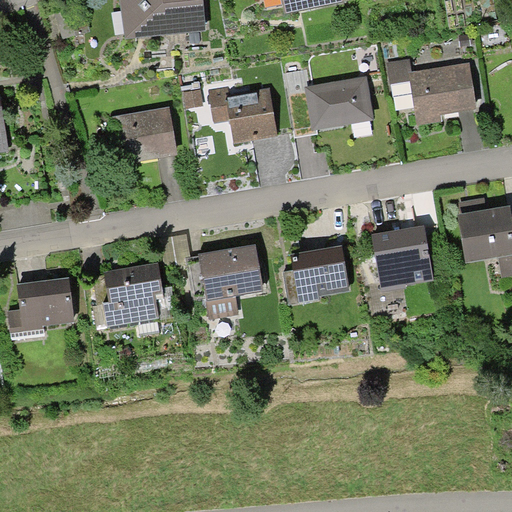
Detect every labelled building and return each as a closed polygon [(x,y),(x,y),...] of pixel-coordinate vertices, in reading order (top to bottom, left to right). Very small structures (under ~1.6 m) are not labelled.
[(206,29),(203,0),(119,0),(125,38),(206,29)] [(281,0),(282,4),(284,14),(345,2),(344,0),(281,0)] [(82,6),(56,14),(64,39),(89,31),(82,6)] [(410,59),(387,62),(390,84),(410,81),(409,72),(412,71),(410,59)] [(412,71),(409,72),(410,81),(418,125),(442,121),(441,115),(467,111),(477,109),(469,62),(412,71)] [(367,76),(305,87),(306,93),(312,129),(317,128),(374,119),(367,76)] [(228,86),(208,90),(214,123),(229,121),(233,143),(262,139),(278,136),(270,88),(229,94),(228,86)] [(200,89),(183,92),(185,108),(203,105),(200,89)] [(306,93),(288,95),(295,137),(318,134),(317,128),(312,129),(306,93)] [(0,95),(0,152),(9,151),(0,95)] [(170,107),(112,116),(120,163),(163,156),(178,154),(170,107)] [(459,202),(461,214),(474,212),(486,210),(484,198),(459,202)] [(461,214),(458,214),(466,263),(499,258),(511,255),(511,216),(510,205),(486,210),(474,212),(461,214)] [(397,230),(371,234),(381,292),(407,287),(406,285),(434,280),(424,225),(397,230)] [(186,233),(157,238),(163,268),(187,263),(186,258),(190,257),(186,233)] [(225,249),(199,253),(199,255),(206,296),(207,301),(206,301),(209,319),(239,314),(236,296),(263,291),(255,244),(225,249)] [(341,245),(291,254),(294,270),(299,303),(320,299),(319,296),(349,290),(341,245)] [(206,296),(199,255),(190,257),(186,258),(187,263),(193,298),(206,296)] [(511,255),(499,258),(502,277),(511,275),(511,255)] [(121,269),(104,272),(105,275),(109,301),(104,302),(108,327),(159,318),(155,295),(164,294),(158,262),(121,269)] [(299,303),(294,270),(283,272),(289,305),(299,303)] [(109,301),(105,275),(94,277),(98,305),(93,306),(97,329),(108,327),(104,302),(109,301)] [(69,277),(17,284),(20,309),(8,311),(10,333),(11,333),(44,329),(43,325),(74,321),(69,277)] [(44,335),(44,329),(11,333),(12,339),(44,335)]
